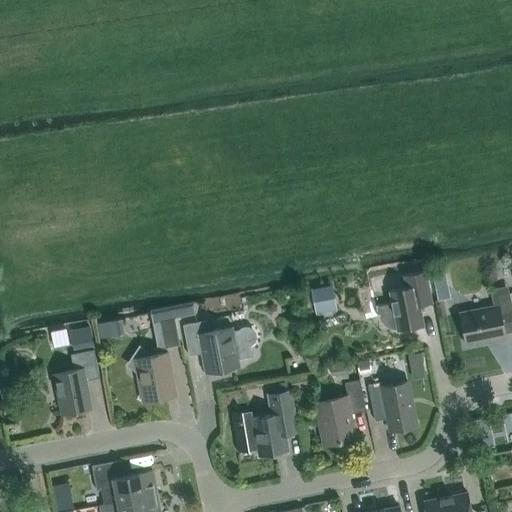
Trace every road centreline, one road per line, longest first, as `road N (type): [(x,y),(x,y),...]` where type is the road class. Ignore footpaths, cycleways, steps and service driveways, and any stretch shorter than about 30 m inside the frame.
road 1 (residential): [(213,505),(420,465),(469,401),(511,392)]
road 2 (residential): [(0,465),(166,431),(192,442),(201,456),(213,505)]
